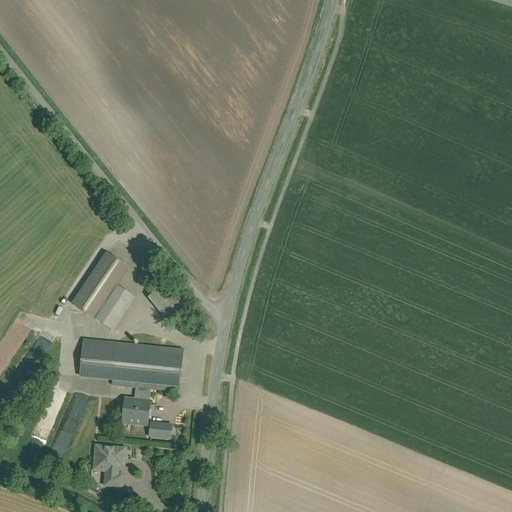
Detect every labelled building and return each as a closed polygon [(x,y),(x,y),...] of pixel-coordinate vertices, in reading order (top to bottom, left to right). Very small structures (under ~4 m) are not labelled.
[(131,268),(107,252),(72,305),(114,333),(137,298),(119,286),(131,268)] [(153,297),(147,302),(166,326),(187,310),(168,286),(153,297)] [(180,391),(183,348),(84,340),(81,383),(135,387),(134,398),(124,397),(122,425),(148,427),(151,389),(180,391)] [(30,439),(45,446),(69,393),(54,386),(30,439)] [(173,423),(151,422),(150,439),(172,440),(173,423)] [(45,446),(30,439),(26,448),(41,454),(45,446)] [(123,487),(126,448),(94,446),(92,471),(106,472),(105,486),(123,487)]
